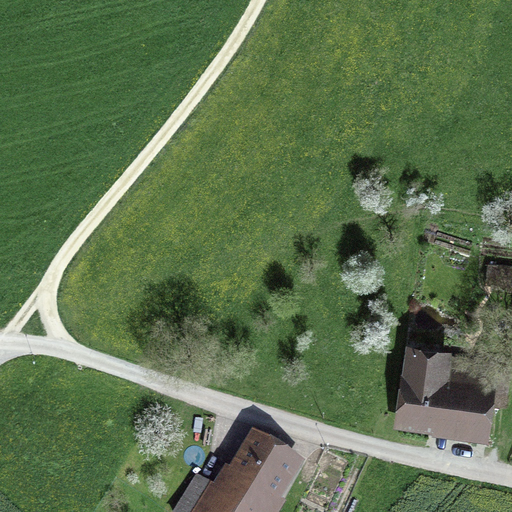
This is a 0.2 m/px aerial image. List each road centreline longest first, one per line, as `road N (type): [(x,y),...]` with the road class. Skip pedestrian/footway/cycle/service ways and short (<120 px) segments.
road 1 (residential): [(511,474),(276,416),(72,348),(0,341)]
road 2 (track): [(0,341),(204,86),(255,0)]
